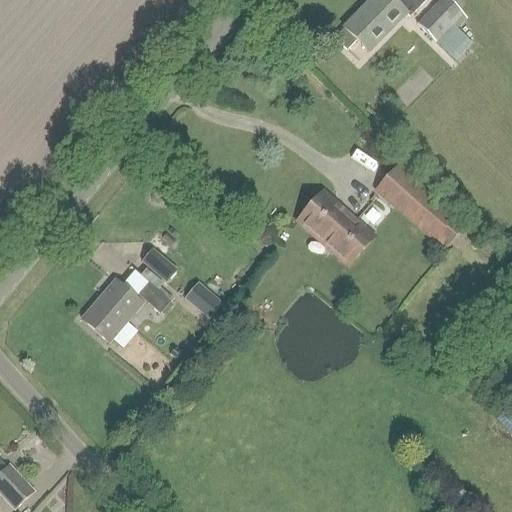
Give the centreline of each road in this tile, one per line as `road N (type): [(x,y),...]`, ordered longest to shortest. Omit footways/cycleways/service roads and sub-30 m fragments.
road 1 (tertiary): [(0,288),(243,0)]
road 2 (unclassified): [(132,511),(0,365)]
